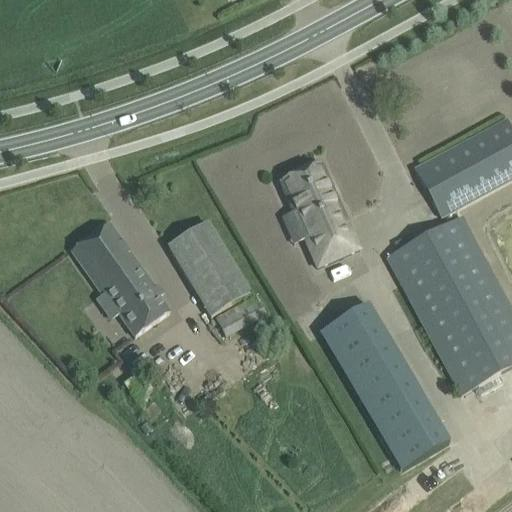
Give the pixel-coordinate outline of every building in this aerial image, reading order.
[(511,181),(511,134),(506,123),(415,173),(441,221),(511,181)] [(279,185),(317,271),(359,252),(321,166),(279,185)] [(511,371),(511,314),(461,220),(385,261),(460,400),(511,371)] [(249,298),(217,244),(207,226),(168,250),(210,321),(249,298)] [(109,227),(71,254),(103,300),(105,299),(134,340),(169,316),(158,300),(160,299),(109,227)] [(367,308),(319,336),(401,475),(449,446),(367,308)] [(139,377),(127,384),(141,407),(153,399),(139,377)]
